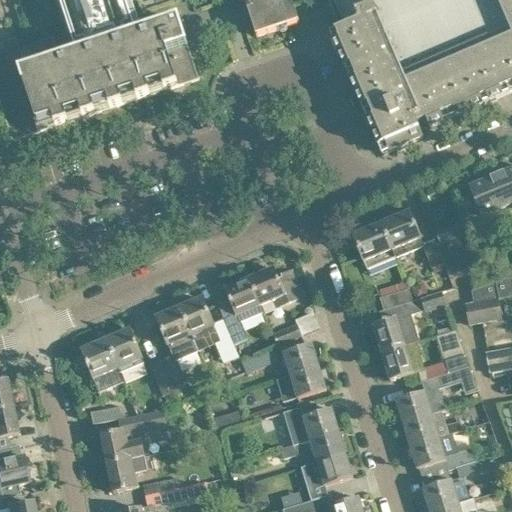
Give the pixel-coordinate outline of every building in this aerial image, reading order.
[(60,0),(77,55),(136,35),(124,0),(60,0)] [(248,0),(252,11),(248,12),(257,38),(279,31),(277,26),(285,23),(287,29),(300,24),(291,0),(248,0)] [(511,0),(327,0),(329,4),(341,31),(330,36),(344,67),(348,77),(382,157),(397,151),(424,139),(418,126),(427,122),(430,129),(511,93),(511,0)] [(16,40),(0,45),(0,105),(12,143),(199,81),(179,21),(136,35),(77,55),(26,72),(16,40)] [(511,168),(507,169),(508,172),(470,188),(482,218),(511,205),(511,168)] [(431,270),(444,266),(440,258),(437,247),(435,242),(423,246),(410,213),(381,225),(396,260),(423,248),(431,270)] [(396,260),(381,225),(353,237),(354,240),(351,241),(355,250),(358,249),(368,272),(396,260)] [(459,238),(437,247),(440,258),(463,249),(459,238)] [(275,270),(250,281),(261,308),(275,302),(279,310),(304,299),(293,271),(278,278),(275,270)] [(448,276),(429,282),(433,294),(452,288),(448,276)] [(511,279),(472,293),(475,306),(487,304),(511,299),(511,279)] [(261,308),(250,281),(225,291),(229,302),(218,306),(229,333),(228,334),(234,347),(248,342),(241,324),(263,314),(261,308)] [(409,291),(380,300),(384,312),(413,303),(409,291)] [(409,319),(444,309),(440,294),(413,303),(384,312),(384,313),(380,314),(381,316),(382,315),(385,323),(373,326),(382,355),(417,344),(409,319)] [(203,301),(180,310),(193,343),(194,343),(198,353),(216,346),(225,367),(239,361),(234,347),(228,334),(223,322),(214,327),(203,301)] [(491,324),(487,304),(475,306),(466,308),(469,327),(491,324)] [(193,343),(180,310),(157,320),(175,363),(198,353),(194,343),(193,343)] [(302,338),(298,327),(273,337),(278,348),(302,338)] [(145,364),(131,331),(106,342),(120,375),(145,364)] [(425,371),(417,344),(382,355),(391,383),(419,375),(422,385),(470,370),(470,369),(469,369),(458,332),(437,338),(446,364),(425,371)] [(120,375),(106,342),(81,352),(99,395),(124,384),(120,375)] [(319,370),(312,346),(284,355),(291,378),(319,370)] [(511,350),(485,355),(488,375),(511,371),(511,350)] [(273,352),(243,364),(247,376),(277,363),(273,352)] [(172,358),(161,362),(173,390),(174,390),(184,385),(172,358)] [(173,390),(161,362),(150,367),(165,402),(177,397),(174,390),(173,390)] [(327,393),(319,370),(291,378),(277,382),(280,393),(294,389),(298,402),(327,393)] [(425,394),(396,402),(404,426),(432,417),(432,416),(442,413),(442,414),(445,413),(438,391),(473,380),(470,370),(422,385),(425,394)] [(0,411),(12,409),(5,381),(0,382),(0,411)] [(94,427),(125,420),(123,408),(91,415),(94,427)] [(0,451),(9,450),(7,439),(18,437),(12,409),(0,411),(0,451)] [(301,410),(286,414),(292,435),(296,447),(301,446),(311,443),(310,443),(339,434),(332,411),(304,419),(301,410)] [(119,434),(101,438),(107,466),(145,458),(144,457),(148,456),(144,435),(166,431),(165,424),(163,413),(125,421),(125,420),(117,422),(119,434)] [(238,413),(212,420),(215,430),(241,422),(238,413)] [(442,413),(432,416),(432,417),(404,426),(411,449),(452,436),(451,435),(472,429),(469,420),(446,427),(442,414),(442,413)] [(346,457),(339,434),(310,443),(311,443),(317,466),(346,457)] [(452,436),(411,449),(418,472),(420,471),(446,463),(450,474),(456,472),(477,466),(472,450),(457,455),(452,436)] [(296,447),(281,451),(284,461),(304,455),(301,446),(296,447)] [(9,450),(0,451),(0,500),(2,500),(19,496),(17,487),(28,485),(23,459),(18,460),(15,449),(9,450)] [(317,466),(302,471),(312,503),(320,500),(320,501),(329,498),(326,489),(353,480),(346,457),(317,466)] [(147,472),(145,458),(107,466),(114,495),(138,490),(135,475),(147,472)] [(477,466),(456,472),(458,480),(463,478),(479,474),(477,466)] [(145,498),(181,490),(179,479),(143,487),(145,498)] [(425,490),(423,491),(429,511),(440,511),(470,503),(464,483),(453,486),(452,482),(425,490)] [(209,496),(206,485),(181,490),(145,498),(148,509),(168,504),(168,505),(209,496)] [(312,503),(284,511),(283,511),(362,511),(359,499),(332,508),(329,498),(320,501),(320,500),(312,503)] [(470,503),(440,511),(477,511),(475,502),(470,503)]
